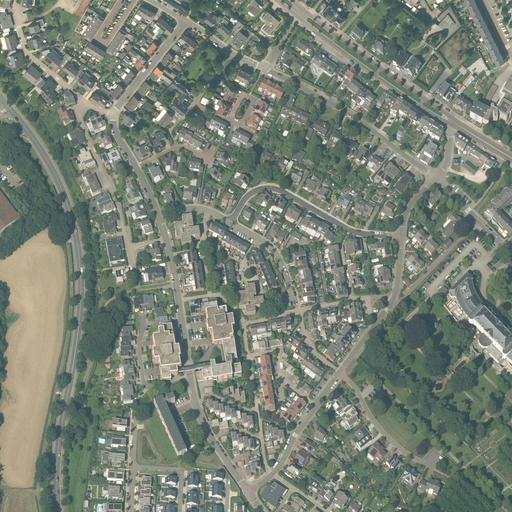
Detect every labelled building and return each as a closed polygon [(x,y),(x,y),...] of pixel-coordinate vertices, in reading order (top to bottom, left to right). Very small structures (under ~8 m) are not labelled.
[(0,0),(0,7),(5,8),(5,7),(9,8),(10,0),(9,0),(0,0)] [(80,17),(90,0),(83,0),(75,14),(80,17)] [(179,5),(181,3),(176,0),(162,0),(166,3),(171,6),(177,9),(179,6),(179,5)] [(254,0),(252,0),(245,8),(249,11),(250,10),(256,15),(262,8),(261,7),(261,8),(257,5),(256,5),(255,4),(257,2),(254,0)] [(351,9),(357,2),(354,0),(350,0),(346,5),(351,9)] [(326,14),(333,20),(342,10),(343,9),(336,3),(332,7),(329,4),(327,7),(326,6),(324,8),(325,9),(323,11),(323,12),(323,13),(323,14),(325,15),(326,14)] [(177,9),(186,15),(189,11),(186,9),(188,7),(183,4),(181,6),(179,5),(179,6),(177,9)] [(136,13),(141,16),(146,8),(142,7),(140,6),(138,10),(136,13)] [(203,13),(206,15),(211,8),(209,6),(203,13)] [(141,17),(145,20),(150,11),(146,8),(141,16),(141,17)] [(342,10),(333,20),(333,22),(334,23),(336,22),(339,25),(341,23),(342,24),(344,21),(343,20),(348,15),(342,10)] [(7,15),(6,11),(0,11),(0,17),(3,29),(13,26),(10,14),(7,15)] [(150,11),(145,20),(150,22),(155,13),(150,11)] [(268,11),(267,11),(262,17),(268,22),(262,29),(269,34),(280,22),(275,18),(275,19),(267,12),(268,11)] [(97,13),(94,18),(101,23),(103,20),(103,19),(104,17),(97,13)] [(215,14),(212,17),(209,15),(204,20),(211,26),(213,23),(213,24),(216,20),(215,20),(218,17),(215,14)] [(151,37),(160,26),(165,21),(160,17),(156,23),(158,25),(153,31),(149,27),(145,32),(151,37)] [(29,25),(31,31),(35,30),(35,31),(40,30),(39,26),(44,25),(42,18),(37,20),(37,23),(29,25)] [(93,18),(90,22),(99,27),(101,23),(93,18)] [(165,30),(169,24),(165,21),(160,26),(165,30)] [(223,21),(218,28),(224,32),(223,34),(226,37),(232,29),(223,21)] [(99,27),(90,22),(87,26),(96,32),(99,27)] [(174,28),(169,24),(165,30),(169,33),(174,28)] [(96,32),(87,26),(85,30),(93,35),(96,32)] [(365,34),(358,27),(351,35),(353,36),(351,37),(355,40),(357,38),(360,40),(365,34)] [(120,30),(118,33),(126,38),(128,33),(121,29),(120,30)] [(93,35),(85,30),(82,34),(90,40),(93,35)] [(39,46),(39,48),(47,46),(46,43),(43,44),(41,38),(44,37),(44,35),(43,32),(36,34),(37,37),(33,38),(35,46),(39,46)] [(234,43),(238,46),(241,43),(242,44),(247,38),(239,32),(232,41),(235,43),(234,43)] [(117,33),(115,37),(123,43),(126,39),(125,39),(126,38),(118,33),(117,34),(117,33)] [(179,39),(183,42),(188,37),(183,33),(179,39)] [(14,34),(4,36),(8,48),(1,49),(3,53),(6,52),(15,49),(14,46),(17,45),(16,40),(14,40),(12,34),(14,34)] [(123,43),(115,37),(112,41),(121,47),(123,43)] [(188,37),(183,42),(188,46),(192,40),(188,37)] [(197,44),(192,40),(188,46),(192,49),(197,44)] [(89,41),(83,50),(87,53),(93,44),(89,41)] [(121,47),(112,41),(109,46),(118,51),(121,47)] [(150,46),(155,50),(159,46),(153,41),(150,46)] [(252,46),(250,48),(253,51),(254,50),(259,54),(263,49),(253,41),(250,44),(252,46)] [(308,56),(314,48),(310,46),(309,47),(308,46),(307,47),(304,45),(305,44),(301,41),(299,43),(298,45),(296,48),(308,56)] [(389,47),(388,47),(381,42),(380,43),(377,41),(372,49),(373,50),(372,51),(375,53),(376,52),(383,57),(384,55),(385,55),(389,49),(388,48),(389,47)] [(97,47),(93,44),(87,53),(92,55),(97,47)] [(109,46),(106,50),(115,56),(118,51),(109,46)] [(146,50),(152,55),(155,50),(150,46),(146,50)] [(92,55),(96,58),(101,49),(97,47),(92,55)] [(131,48),(131,49),(128,52),(131,54),(134,56),(138,60),(144,65),(148,60),(142,56),(131,48)] [(15,49),(6,52),(7,56),(11,55),(14,66),(24,63),(21,51),(16,53),(15,49)] [(49,49),(43,50),(42,52),(46,56),(44,58),(50,62),(56,55),(49,49)] [(106,52),(101,49),(96,58),(100,61),(106,52)] [(165,56),(171,61),(174,56),(169,52),(165,56)] [(396,69),(399,71),(407,59),(403,57),(404,55),(401,52),(393,64),(397,67),(396,69)] [(59,62),(61,64),(69,55),(66,53),(63,57),(58,53),(56,55),(50,62),(55,67),(59,62)] [(67,72),(68,72),(73,66),(70,64),(72,62),(69,60),(72,57),(69,55),(61,64),(62,63),(64,65),(63,67),(68,71),(67,72)] [(135,65),(141,69),(144,65),(138,60),(134,56),(133,57),(135,59),(134,60),(137,62),(135,65)] [(165,56),(161,61),(167,65),(171,61),(165,56)] [(303,66),(301,64),(302,62),(297,59),(296,61),(295,60),(296,60),(290,56),(284,65),(289,69),(290,69),(294,72),(294,73),(297,75),(303,66)] [(331,76),(335,69),(333,68),(334,66),(323,58),(323,59),(319,56),(320,56),(319,56),(313,64),(331,76)] [(405,74),(411,78),(415,72),(417,73),(421,67),(412,61),(404,71),(404,72),(404,73),(405,74)] [(73,66),(68,72),(68,73),(68,72),(73,76),(75,74),(77,76),(82,70),(86,66),(83,64),(79,68),(77,67),(76,68),(73,66)] [(36,85),(42,78),(40,76),(41,74),(34,68),(31,65),(27,70),(24,68),(21,72),(23,74),(27,77),(26,78),(33,83),(34,83),(36,85)] [(163,71),(157,66),(153,71),(159,75),(162,78),(164,75),(161,73),(163,71)] [(245,71),(240,68),(238,72),(237,75),(235,77),(241,80),(245,71)] [(344,79),(350,72),(345,68),(344,70),(337,77),(343,82),(345,79),(344,79)] [(78,80),(83,85),(89,78),(84,74),(85,73),(82,70),(77,76),(79,78),(78,80)] [(133,79),(136,74),(131,70),(127,74),(133,79)] [(153,71),(150,75),(156,80),(159,75),(153,71)] [(246,82),(246,83),(251,74),(245,71),(241,80),(239,83),(244,85),(246,82)] [(352,81),(356,76),(354,74),(351,71),(351,72),(350,71),(350,72),(344,79),(345,79),(347,81),(341,89),(344,91),(346,89),(352,81)] [(133,79),(127,74),(123,79),(129,83),(133,79)] [(44,97),(47,100),(54,94),(52,91),(56,87),(48,78),(45,81),(42,78),(36,85),(38,87),(40,86),(47,94),(44,97)] [(94,82),(89,78),(83,85),(88,89),(90,88),(92,90),(96,85),(98,83),(95,81),(94,82)] [(181,94),(185,97),(190,90),(175,78),(171,83),(175,86),(182,92),(181,94)] [(262,90),(261,92),(262,93),(264,91),(268,82),(263,80),(259,89),(262,90)] [(142,85),(148,90),(151,85),(145,81),(142,85)] [(361,89),(352,81),(346,89),(348,91),(348,90),(355,96),(361,89)] [(267,95),(268,93),(272,85),(268,82),(264,91),(266,92),(265,94),(267,95)] [(504,98),(495,114),(497,116),(506,121),(508,118),(507,117),(510,113),(511,113),(511,110),(511,103),(511,102),(511,84),(509,82),(501,96),(504,98)] [(121,93),(125,88),(119,84),(115,89),(121,93)] [(227,91),(235,96),(238,91),(234,89),(235,87),(230,84),(227,91)] [(95,103),(97,101),(101,96),(96,92),(99,87),(96,85),(92,90),(94,92),(89,98),(95,103)] [(142,85),(138,90),(144,94),(148,90),(142,85)] [(268,93),(271,95),(270,97),(271,97),(272,95),(276,87),(272,85),(268,93)] [(444,85),(440,90),(439,89),(438,91),(437,91),(436,93),(438,95),(438,96),(442,98),(449,89),(444,85)] [(101,89),(107,94),(109,95),(110,93),(117,98),(121,93),(115,89),(113,91),(111,90),(109,91),(103,86),(101,89)] [(275,100),(276,98),(276,97),(281,89),(276,87),(272,95),(275,97),(274,99),(275,100)] [(457,94),(460,96),(465,89),(463,87),(457,94)] [(276,97),(276,98),(279,99),(278,101),(280,102),(285,92),(281,89),(276,97)] [(341,89),(334,98),(337,100),(344,91),(341,89)] [(355,96),(351,101),(354,103),(356,101),(358,103),(360,100),(366,93),(361,89),(355,96)] [(449,89),(442,98),(443,99),(443,98),(445,100),(445,101),(449,103),(450,104),(452,100),(451,99),(456,93),(451,89),(450,90),(449,89)] [(227,91),(223,98),(228,101),(229,98),(233,100),(235,96),(227,91)] [(366,93),(360,100),(357,104),(359,105),(362,101),(364,103),(370,96),(367,93),(366,93)] [(389,95),(386,93),(377,105),(381,108),(383,105),(389,95)] [(54,94),(47,100),(49,103),(57,96),(54,94)] [(72,97),(72,96),(69,94),(68,96),(66,94),(64,97),(68,100),(67,101),(65,102),(67,107),(75,103),(73,98),(72,97)] [(102,95),(101,96),(97,101),(103,106),(108,100),(110,102),(113,99),(109,95),(107,94),(105,97),(102,95)] [(162,94),(159,99),(164,103),(167,98),(162,94)] [(185,97),(181,94),(175,101),(174,100),(173,102),(174,103),(172,106),(182,114),(188,107),(181,102),(185,97)] [(130,100),(136,105),(140,100),(134,95),(130,100)] [(383,105),(386,107),(388,108),(385,113),(388,115),(390,113),(398,101),(392,97),(389,95),(383,105)] [(370,96),(364,103),(361,107),(370,113),(374,109),(377,105),(373,102),(375,100),(370,96)] [(219,105),(228,110),(231,105),(227,103),(228,101),(223,98),(221,97),(220,100),(218,101),(217,103),(218,104),(219,105)] [(287,116),(291,118),(294,111),(291,109),(292,106),(293,103),(294,103),(294,102),(295,99),(291,97),(287,106),(286,105),(283,113),(287,115),(287,116)] [(456,108),(459,110),(465,101),(458,97),(453,106),(456,108)] [(130,100),(126,105),(132,110),(136,105),(130,100)] [(397,116),(398,113),(404,105),(398,101),(390,113),(394,115),(394,114),(397,116)] [(465,114),(472,106),(465,101),(459,110),(462,112),(465,114)] [(269,105),(264,102),(263,105),(259,103),(257,107),(266,111),(269,105)] [(228,110),(219,105),(216,112),(221,115),(222,112),(226,114),(228,110)] [(412,110),(404,105),(398,113),(406,118),(412,110)] [(172,111),(165,106),(164,108),(160,114),(170,122),(171,120),(170,119),(173,116),(170,113),(172,111)] [(266,111),(257,107),(254,111),(258,113),(257,116),(265,120),(266,117),(263,116),(266,111)] [(489,114),(489,115),(474,107),(469,117),(486,126),(487,126),(492,118),(493,118),(494,121),(497,120),(496,117),(497,116),(495,114),(493,113),(492,110),(490,111),(490,114),(489,114)] [(73,118),(71,112),(66,114),(64,109),(58,111),(59,115),(61,114),(65,122),(64,122),(63,123),(64,125),(66,126),(74,122),(72,118),(73,118)] [(406,119),(412,123),(418,114),(412,110),(406,118),(406,119)] [(294,111),(291,118),(295,120),(295,119),(297,120),(296,122),(299,123),(300,121),(303,123),(302,124),(305,125),(310,117),(301,113),(301,114),(294,111)] [(133,120),(137,124),(140,120),(135,116),(133,119),(128,114),(127,115),(125,113),(122,116),(124,118),(122,120),(129,125),(133,120)] [(154,117),(152,120),(159,126),(161,124),(164,126),(167,123),(168,124),(170,122),(160,114),(155,119),(154,117)] [(424,118),(421,116),(418,114),(412,123),(411,125),(417,129),(424,119),(424,118)] [(265,120),(257,116),(256,118),(252,116),(250,121),(258,125),(262,119),(265,120)] [(91,124),(88,125),(90,128),(103,123),(101,119),(97,120),(96,117),(90,119),(91,123),(90,124),(91,124)] [(213,119),(212,122),(210,125),(205,122),(203,125),(209,127),(210,126),(214,129),(218,121),(213,119)] [(424,119),(417,129),(416,131),(415,133),(418,135),(420,132),(421,130),(423,132),(423,131),(429,122),(424,119)] [(400,128),(404,130),(405,131),(409,123),(405,120),(400,128)] [(218,121),(214,129),(219,131),(223,124),(218,121)] [(258,125),(250,121),(247,125),(251,127),(250,130),(255,132),(258,125)] [(323,125),(317,121),(313,129),(318,132),(317,134),(324,138),(330,128),(329,128),(326,126),(327,126),(323,124),(323,125)] [(106,126),(104,122),(92,128),(94,131),(97,130),(98,133),(101,132),(100,129),(106,126)] [(428,132),(430,133),(435,126),(434,126),(434,125),(429,122),(423,131),(424,131),(423,133),(424,134),(425,132),(427,133),(428,132)] [(227,126),(223,124),(219,131),(223,134),(223,135),(226,136),(229,131),(226,129),(227,126)] [(85,143),(77,126),(70,129),(72,133),(70,134),(69,133),(66,135),(69,143),(70,143),(72,149),(85,143)] [(429,135),(434,138),(439,129),(435,126),(430,133),(429,135)] [(178,137),(183,140),(188,132),(182,130),(183,128),(180,127),(176,134),(179,135),(178,137)] [(313,132),(308,129),(304,137),(309,140),(313,132)] [(440,129),(439,129),(434,138),(434,139),(438,142),(443,135),(442,132),(443,131),(440,129)] [(161,140),(166,138),(162,130),(154,135),(156,137),(152,139),(158,150),(164,146),(161,140)] [(232,133),(229,138),(232,139),(232,140),(232,141),(236,143),(237,141),(241,133),(236,131),(235,134),(232,133)] [(193,135),(188,132),(183,140),(189,143),(193,135)] [(338,134),(334,132),(331,138),(329,142),(338,147),(343,138),(337,135),(338,134)] [(237,141),(242,143),(246,136),(241,133),(237,141)] [(405,133),(399,144),(405,149),(412,138),(405,133)] [(194,147),(198,139),(193,137),(193,136),(193,135),(189,143),(188,144),(194,147)] [(96,139),(98,144),(102,142),(105,147),(112,144),(109,138),(104,140),(102,136),(96,139)] [(246,147),(249,148),(252,143),(249,141),(251,138),(246,136),(242,143),(247,146),(246,147)] [(456,136),(453,137),(455,147),(459,149),(464,141),(456,136)] [(144,139),(146,142),(147,144),(140,148),(144,156),(147,154),(147,155),(152,153),(149,148),(150,148),(150,147),(152,145),(148,137),(144,139)] [(202,146),(204,148),(207,143),(204,141),(204,142),(198,139),(194,147),(200,150),(202,146)] [(420,161),(427,165),(437,150),(434,148),(437,145),(436,144),(438,142),(434,139),(420,161)] [(472,147),(464,141),(459,149),(463,152),(464,150),(469,153),(472,147)] [(347,142),(342,150),(341,150),(353,157),(353,156),(355,157),(358,152),(355,151),(358,147),(352,144),(352,145),(347,142)] [(472,147),(469,153),(477,158),(481,153),(472,147)] [(86,154),(84,149),(79,151),(81,156),(80,156),(86,170),(96,166),(94,161),(93,162),(92,158),(90,159),(87,153),(86,154)] [(370,154),(362,149),(355,160),(360,163),(363,158),(366,160),(370,154)] [(298,162),(303,154),(297,150),(292,159),(298,162)] [(118,168),(123,165),(119,156),(120,156),(118,152),(116,153),(115,151),(114,152),(114,151),(113,151),(112,152),(112,153),(106,156),(105,154),(101,156),(102,159),(106,157),(108,161),(104,163),(105,164),(109,162),(108,161),(113,159),(118,168)] [(263,153),(260,160),(268,164),(272,157),(263,153)] [(484,165),(484,166),(489,158),(481,153),(477,158),(479,160),(478,161),(484,165)] [(222,162),(220,165),(226,168),(229,163),(227,162),(229,159),(219,154),(216,159),(222,162)] [(168,156),(166,167),(170,168),(169,172),(175,173),(177,164),(174,163),(175,157),(168,156)] [(369,162),(374,166),(371,170),(375,172),(381,164),(380,164),(382,162),(374,156),(369,162)] [(494,172),(499,165),(489,158),(484,166),(490,170),(494,172)] [(195,160),(190,159),(188,169),(193,170),(193,169),(199,169),(198,172),(202,173),(203,166),(201,166),(201,162),(195,161),(195,160)] [(280,164),(278,167),(284,171),(286,168),(290,170),(293,164),(290,162),(289,164),(281,160),(279,163),(280,164)] [(394,168),(388,163),(379,174),(385,179),(393,169),(394,168)] [(162,175),(158,167),(155,169),(153,165),(147,168),(153,179),(155,182),(161,179),(159,177),(162,175)] [(210,169),(208,175),(217,180),(219,177),(221,178),(224,173),(218,170),(216,172),(210,169)] [(399,174),(393,169),(385,179),(384,180),(390,185),(399,174)] [(294,182),(299,184),(303,177),(306,179),(309,173),(306,171),(303,176),(299,174),(295,172),(291,178),(295,181),(294,182)] [(88,185),(90,189),(92,194),(101,190),(97,182),(96,183),(93,176),(94,175),(94,174),(90,176),(89,172),(82,175),(84,179),(83,179),(86,186),(88,185)] [(406,176),(405,175),(395,189),(401,194),(412,180),(409,178),(409,177),(407,175),(406,176)] [(247,186),(250,181),(241,176),(239,179),(237,178),(234,185),(241,188),(243,184),(247,186)] [(309,181),(305,188),(312,192),(315,187),(318,188),(323,181),(319,179),(318,181),(316,179),(314,183),(309,181)] [(134,182),(127,185),(131,193),(129,194),(132,201),(129,203),(123,206),(124,209),(130,206),(137,203),(136,200),(139,198),(137,194),(139,193),(134,182)] [(511,186),(508,190),(507,189),(485,210),(490,215),(489,216),(492,220),(491,221),(506,237),(511,231),(511,228),(499,214),(500,213),(498,211),(511,197),(511,186)] [(195,199),(197,189),(196,189),(189,188),(188,192),(184,191),(183,199),(192,200),(192,198),(195,199)] [(322,188),(318,195),(324,199),(323,202),(329,205),(332,200),(329,199),(331,194),(322,188)] [(203,201),(209,202),(211,196),(215,198),(217,191),(209,189),(209,191),(206,190),(203,201)] [(165,194),(163,196),(168,205),(173,202),(170,197),(173,195),(176,194),(174,190),(171,191),(170,190),(164,193),(165,194)] [(0,233),(19,218),(0,192),(0,233)] [(435,192),(426,201),(423,204),(425,206),(428,203),(432,207),(441,198),(435,192)] [(231,205),(236,196),(232,195),(231,196),(227,194),(221,204),(226,207),(228,203),(231,205)] [(271,198),(270,197),(266,195),(265,197),(262,195),(260,199),(259,198),(256,204),(260,206),(263,202),(267,205),(271,198)] [(107,213),(115,210),(113,203),(110,197),(105,199),(104,198),(97,201),(102,213),(106,212),(107,213)] [(341,197),(336,206),(340,208),(342,206),(346,199),(341,197)] [(342,206),(346,209),(352,200),(347,197),(346,199),(342,206)] [(357,205),(354,211),(361,215),(363,212),(366,206),(361,203),(362,200),(357,197),(355,200),(353,203),(357,205)] [(284,201),(278,198),(273,207),(278,210),(277,212),(281,214),(282,211),(286,204),(284,203),(284,201)] [(363,212),(370,216),(373,210),(377,213),(381,207),(375,204),(374,207),(368,203),(366,206),(363,212)] [(387,203),(382,213),(392,219),(395,215),(392,213),(395,207),(387,203)] [(146,211),(144,205),(130,210),(132,215),(135,214),(137,220),(146,216),(145,212),(146,211)] [(292,207),(291,207),(286,216),(297,222),(302,214),(295,210),(295,208),(293,207),(292,207)] [(243,218),(249,221),(253,214),(247,210),(243,218)] [(456,217),(453,213),(448,218),(452,222),(448,227),(445,230),(442,227),(439,230),(446,238),(449,235),(450,236),(458,228),(457,227),(462,222),(456,217)] [(118,221),(115,214),(111,216),(112,220),(108,220),(108,221),(103,222),(106,235),(115,234),(115,233),(117,233),(116,229),(115,229),(114,224),(115,224),(115,222),(118,221)] [(255,227),(260,229),(264,222),(266,218),(262,216),(259,214),(254,222),(257,224),(255,227)] [(183,224),(174,226),(176,240),(181,239),(182,246),(191,245),(190,239),(200,237),(199,229),(192,230),(191,228),(193,227),(191,217),(182,218),(183,224)] [(312,220),(306,217),(301,226),(307,230),(307,229),(312,220)] [(312,231),(317,222),(312,219),(312,220),(307,229),(312,231)] [(143,229),(145,235),(153,232),(151,225),(150,226),(149,222),(141,225),(142,229),(143,229)] [(260,229),(259,230),(264,233),(268,225),(264,222),(260,229)] [(316,234),(317,233),(316,233),(321,224),(317,222),(312,231),(316,234)] [(213,223),(208,230),(213,233),(217,226),(213,223)] [(320,235),(326,226),(322,224),(321,224),(316,233),(317,233),(320,235)] [(222,228),(217,226),(213,233),(218,236),(222,228)] [(274,239),(280,229),(275,226),(274,227),(271,231),(273,232),(270,236),(274,239)] [(320,235),(324,237),(329,229),(330,228),(326,226),(320,235)] [(408,232),(414,237),(415,237),(420,231),(421,231),(421,230),(418,227),(413,231),(411,229),(408,232)] [(227,231),(222,228),(218,236),(223,239),(225,234),(227,231)] [(273,240),(277,242),(283,233),(283,232),(284,231),(280,229),(274,239),(273,240)] [(324,237),(323,239),(331,244),(335,237),(331,235),(333,231),(329,229),(324,237)] [(424,234),(423,234),(421,231),(420,231),(415,237),(414,237),(414,238),(417,242),(424,234)] [(288,236),(283,233),(277,242),(281,245),(284,240),(285,240),(285,241),(288,236)] [(230,236),(225,234),(223,239),(221,241),(226,244),(230,236)] [(424,234),(417,242),(421,245),(428,238),(424,234)] [(231,247),(235,239),(230,236),(226,244),(231,247)] [(123,246),(122,241),(117,242),(116,239),(108,241),(109,244),(108,244),(110,260),(116,259),(117,261),(121,260),(121,261),(124,261),(122,250),(121,247),(123,246)] [(235,239),(231,247),(235,249),(240,242),(235,239)] [(447,249),(452,244),(447,239),(442,244),(447,249)] [(346,261),(350,261),(349,256),(354,255),(354,253),(362,251),(360,241),(352,243),(352,245),(346,246),(347,254),(345,255),(346,261)] [(435,244),(431,241),(424,248),(428,252),(435,244)] [(240,252),(244,245),(240,242),(235,249),(240,252)] [(381,243),(376,244),(377,251),(384,250),(385,258),(392,257),(391,250),(389,250),(389,247),(387,247),(386,243),(381,244),(381,243)] [(428,252),(431,255),(438,248),(435,244),(428,252)] [(156,262),(161,261),(159,250),(158,251),(157,245),(148,247),(150,262),(156,261),(156,262)] [(240,252),(245,255),(249,247),(244,245),(240,252)] [(254,262),(262,258),(260,253),(252,257),(254,262)] [(417,259),(418,258),(414,254),(412,257),(409,254),(405,259),(408,261),(407,262),(411,265),(417,259)] [(259,266),(265,264),(262,258),(254,262),(256,267),(259,266)] [(420,262),(417,259),(411,265),(410,266),(413,269),(420,262)] [(355,266),(350,267),(352,274),(360,272),(359,266),(361,266),(360,262),(354,263),(355,266)] [(420,262),(413,269),(417,273),(424,266),(420,262)] [(261,271),(269,268),(267,263),(265,264),(259,266),(261,270),(261,271)] [(386,268),(383,269),(383,266),(374,267),(375,270),(377,270),(378,277),(379,277),(390,276),(389,270),(387,270),(386,268)] [(125,270),(124,267),(114,269),(117,284),(123,283),(123,281),(128,280),(132,280),(131,272),(128,273),(127,270),(125,270)] [(147,275),(148,278),(149,283),(154,282),(154,281),(163,279),(161,267),(155,268),(145,270),(145,275),(147,275)] [(262,272),(263,276),(271,273),(269,268),(261,271),(262,272)] [(265,281),(273,278),(271,273),(263,276),(265,280),(265,281)] [(359,277),(356,277),(357,280),(353,281),(354,288),(362,286),(361,280),(362,279),(363,280),(366,279),(365,276),(360,277),(359,277)] [(390,276),(379,277),(380,284),(375,285),(376,288),(384,287),(384,284),(389,283),(389,279),(390,279),(390,276)] [(468,276),(467,276),(459,283),(458,282),(456,284),(457,285),(449,293),(450,293),(449,294),(449,296),(451,298),(453,298),(454,298),(455,297),(457,301),(458,303),(459,305),(460,307),(461,309),(462,311),(464,313),(465,315),(466,316),(468,318),(469,320),(468,321),(468,323),(470,324),(472,324),(473,324),(483,335),(479,339),(479,344),(482,348),(488,348),(492,344),(503,355),(502,355),(502,358),(504,359),(506,359),(506,358),(508,360),(509,361),(511,363),(511,342),(502,332),(505,329),(505,330),(506,329),(504,328),(503,329),(502,329),(498,325),(500,323),(498,322),(495,325),(483,312),(482,313),(480,310),(483,306),(482,305),(481,304),(479,302),(478,301),(477,299),(476,298),(476,296),(475,294),(474,293),(473,291),(473,289),(472,287),(472,286),(472,284),(471,282),(472,281),(472,280),(472,278),(470,276),(468,276)] [(267,286),(275,283),(273,278),(265,281),(266,282),(267,286)] [(403,282),(408,287),(412,284),(410,282),(406,278),(403,282)] [(269,290),(269,291),(277,288),(275,283),(267,286),(269,290)] [(246,294),(242,294),(237,295),(239,309),(245,308),(246,315),(255,314),(255,308),(264,307),(263,299),(255,300),(255,297),(256,297),(254,286),(245,288),(246,294)] [(438,292),(441,295),(447,290),(443,287),(438,292)] [(150,308),(154,308),(152,297),(143,298),(144,308),(145,308),(146,312),(151,311),(150,308)] [(144,308),(143,298),(133,300),(135,311),(138,310),(139,313),(143,312),(143,308),(144,308)] [(194,305),(189,305),(191,315),(196,314),(196,313),(200,313),(199,303),(194,303),(194,305)] [(199,305),(200,313),(200,314),(203,313),(210,312),(209,307),(208,303),(199,305)] [(212,379),(213,381),(232,378),(232,376),(241,375),(240,366),(232,367),(231,362),(237,361),(231,329),(234,328),(232,318),(227,319),(226,310),(217,311),(216,305),(209,307),(210,312),(206,313),(208,322),(206,322),(206,323),(208,332),(212,332),(214,345),(222,344),(226,368),(215,370),(214,364),(210,365),(210,366),(211,369),(211,371),(196,373),(197,382),(212,379)] [(157,320),(159,320),(167,319),(166,314),(165,314),(164,309),(154,311),(155,316),(156,316),(157,320)] [(329,310),(329,311),(331,318),(330,318),(331,323),(336,323),(335,317),(340,316),(339,309),(336,310),(336,309),(334,310),(334,309),(329,310)] [(351,318),(362,316),(361,312),(364,312),(363,309),(349,312),(351,318)] [(327,311),(325,311),(325,310),(320,311),(321,317),(322,322),(322,325),(327,324),(326,319),(330,318),(331,318),(329,311),(327,311)] [(307,320),(308,324),(322,322),(321,317),(315,318),(315,314),(308,315),(308,317),(309,319),(307,320)] [(365,319),(363,319),(362,316),(351,318),(352,324),(363,322),(364,322),(364,320),(365,320),(365,319)] [(169,318),(167,319),(159,320),(160,325),(161,325),(162,329),(171,328),(171,323),(169,323),(169,318)] [(310,329),(311,334),(318,332),(320,332),(320,328),(327,326),(327,324),(322,325),(322,322),(308,324),(309,329),(310,329)] [(255,327),(250,328),(248,329),(248,333),(250,332),(251,337),(256,336),(255,327)] [(355,337),(357,334),(347,327),(344,332),(355,341),(357,338),(355,337)] [(132,328),(122,329),(124,339),(132,337),(132,336),(136,335),(136,331),(133,331),(132,328)] [(159,363),(160,367),(162,382),(171,381),(170,377),(178,376),(177,375),(177,372),(177,370),(180,370),(179,360),(180,360),(180,359),(179,360),(178,356),(180,356),(179,350),(175,350),(171,328),(162,329),(160,329),(158,330),(159,339),(153,340),(155,354),(153,354),(154,364),(159,363)] [(314,340),(314,343),(321,341),(320,337),(325,336),(324,331),(320,332),(318,332),(311,334),(312,338),(313,338),(313,340),(314,340)] [(344,332),(340,337),(349,344),(351,341),(353,343),(355,341),(344,332)] [(287,343),(292,347),(299,338),(297,336),(294,334),(287,343)] [(133,337),(132,337),(124,339),(120,339),(121,349),(122,349),(131,347),(131,346),(135,345),(135,341),(132,341),(131,338),(133,338),(133,337)] [(340,337),(336,342),(348,351),(349,348),(347,347),(349,344),(340,337)] [(292,347),(297,350),(301,345),(304,341),(301,339),(300,339),(299,338),(292,347)] [(348,351),(336,342),(333,347),(341,353),(342,354),(344,351),(346,353),(348,351)] [(304,347),(301,345),(297,350),(293,354),(299,358),(306,349),(304,347)] [(340,357),(338,355),(340,353),(341,353),(333,347),(331,346),(328,351),(339,359),(340,357)] [(121,359),(131,357),(130,357),(130,356),(134,355),(134,351),(131,351),(130,348),(132,347),(131,347),(122,349),(121,349),(119,349),(121,359)] [(299,358),(303,362),(304,362),(308,356),(311,352),(308,350),(307,350),(306,349),(299,358)] [(339,359),(328,351),(324,356),(333,362),(335,360),(337,361),(339,359)] [(301,365),(306,369),(312,360),(310,359),(311,358),(308,356),(304,362),(303,362),(301,365)] [(314,361),(312,360),(306,369),(310,373),(317,363),(314,361)] [(131,362),(121,364),(123,373),(134,371),(133,368),(136,367),(136,363),(131,364),(131,362)] [(361,363),(351,373),(358,379),(364,373),(369,378),(372,374),(373,373),(362,362),(361,363)] [(310,373),(315,376),(322,367),(320,366),(317,363),(310,373)] [(188,370),(177,372),(177,375),(189,373),(211,369),(210,366),(188,370)] [(324,369),(322,367),(315,376),(320,380),(327,371),(324,368),(324,369)] [(134,371),(123,373),(124,383),(130,382),(134,381),(134,380),(138,379),(137,374),(134,375),(134,371)] [(124,383),(120,383),(122,393),(133,391),(132,388),(135,387),(134,383),(130,383),(130,382),(124,383)] [(304,391),(308,386),(303,383),(299,388),(304,391)] [(223,390),(223,391),(224,396),(228,395),(229,398),(231,397),(232,399),(234,398),(233,392),(235,392),(235,388),(223,390)] [(133,391),(122,393),(123,402),(133,401),(133,399),(137,399),(136,394),(133,395),(133,391)] [(237,401),(240,401),(239,395),(241,394),(240,391),(235,392),(233,392),(234,398),(234,400),(237,400),(237,401)] [(246,393),(241,394),(239,395),(240,401),(240,402),(243,402),(243,403),(245,403),(245,397),(247,397),(246,393)] [(163,404),(161,400),(154,403),(155,403),(157,406),(156,407),(157,410),(158,410),(160,413),(159,413),(160,417),(161,416),(162,420),(161,420),(163,423),(164,423),(165,426),(164,427),(166,430),(167,430),(168,433),(168,434),(169,437),(170,436),(171,440),(170,440),(172,443),(173,443),(174,446),(173,447),(175,450),(176,449),(177,453),(176,453),(178,456),(178,457),(185,453),(164,406),(167,405),(168,406),(175,403),(173,398),(169,400),(166,401),(167,403),(163,404)] [(339,415),(343,411),(350,406),(348,403),(346,403),(346,401),(344,401),(345,400),(343,400),(342,398),(339,400),(337,400),(337,402),(335,403),(339,408),(336,410),(336,413),(337,413),(339,415)] [(306,404),(299,399),(296,403),(303,408),(306,404)] [(275,411),(274,402),(265,403),(265,408),(268,408),(269,412),(275,411)] [(296,403),(293,407),(300,412),(303,408),(296,403)] [(300,412),(293,407),(290,411),(295,415),(297,416),(300,412)] [(345,426),(347,424),(349,427),(353,425),(354,426),(357,423),(357,422),(358,421),(354,416),(356,415),(355,413),(356,412),(353,408),(345,414),(347,416),(345,418),(345,419),(342,422),(341,422),(341,423),(341,424),(342,425),(342,426),(343,426),(344,426),(345,426)] [(285,414),(292,419),(295,415),(290,411),(288,410),(285,414)] [(280,420),(287,425),(289,422),(290,423),(292,419),(285,414),(280,420)] [(316,433),(313,437),(321,443),(324,439),(325,440),(327,437),(323,434),(323,433),(321,431),(324,430),(319,422),(313,426),(316,433)] [(501,426),(499,427),(506,435),(511,443),(511,436),(509,432),(503,424),(501,426)] [(368,433),(364,428),(354,436),(359,442),(357,445),(360,449),(371,441),(366,435),(368,433)] [(276,438),(277,441),(284,440),(283,432),(280,433),(280,431),(278,432),(279,437),(276,438)] [(112,440),(111,447),(125,448),(126,441),(123,440),(123,437),(113,437),(112,440)] [(306,441),(302,447),(310,453),(314,447),(306,441)] [(378,464),(386,456),(385,455),(382,452),(379,449),(381,448),(377,444),(369,452),(376,458),(374,460),(378,464)] [(301,450),(298,455),(294,460),(302,465),(305,467),(306,467),(308,463),(308,462),(307,461),(310,456),(304,452),(301,450)] [(356,450),(350,455),(354,459),(359,454),(356,450)] [(121,464),(122,456),(120,456),(120,454),(112,454),(112,455),(109,455),(108,462),(111,462),(111,464),(121,464)] [(400,464),(395,460),(394,461),(391,458),(390,459),(388,457),(381,465),(383,467),(386,464),(389,467),(390,467),(395,471),(400,464)] [(288,476),(292,479),(295,474),(298,475),(301,471),(293,466),(291,468),(290,467),(285,474),(287,475),(287,476),(288,476)] [(108,470),(108,471),(107,481),(123,482),(123,479),(124,479),(124,472),(118,471),(118,472),(116,472),(116,469),(116,471),(108,470)] [(411,472),(412,471),(408,469),(402,479),(408,483),(409,481),(414,484),(420,476),(418,475),(415,473),(415,472),(414,472),(414,474),(411,472)] [(194,477),(188,476),(188,482),(198,483),(198,477),(200,477),(200,474),(194,474),(194,477)] [(217,481),(222,481),(223,475),(211,474),(211,484),(217,484),(217,481)] [(151,487),(151,478),(144,478),(145,478),(144,481),(144,482),(143,482),(141,482),(141,487),(144,487),(151,488),(151,487)] [(168,488),(168,485),(176,485),(176,479),(165,478),(164,484),(162,484),(162,488),(168,488)] [(315,478),(309,487),(311,489),(311,488),(317,491),(319,489),(321,490),(321,491),(326,484),(323,482),(322,483),(315,478)] [(428,484),(421,481),(417,490),(421,492),(422,489),(428,492),(428,493),(432,495),(432,494),(437,496),(440,490),(439,489),(439,488),(439,487),(438,486),(439,484),(434,481),(434,482),(430,480),(428,484)] [(198,483),(188,482),(188,488),(193,488),(193,491),(199,491),(199,488),(197,488),(198,483)] [(211,487),(213,487),(212,492),(222,493),(222,487),(217,487),(217,484),(211,484),(211,487)] [(276,486),(274,484),(271,488),(269,486),(261,498),(274,507),(276,505),(275,504),(281,496),(283,497),(287,491),(277,484),(276,486)] [(329,485),(324,492),(327,494),(324,497),(326,498),(325,499),(329,501),(333,495),(330,493),(333,489),(329,485)] [(151,491),(153,491),(153,487),(151,487),(151,488),(144,487),(144,490),(143,490),(144,490),(144,491),(143,491),(141,491),(140,496),(143,496),(150,497),(151,491)] [(108,488),(108,494),(108,498),(122,499),(122,492),(119,492),(120,488),(108,488)] [(193,491),(193,494),(187,494),(187,500),(198,500),(199,495),(199,491),(193,491)] [(161,501),(167,502),(167,499),(175,499),(175,493),(164,492),(163,498),(161,498),(161,501)] [(210,501),(216,501),(216,498),(221,498),(222,493),(212,492),(212,498),(210,498),(210,501)] [(337,501),(334,505),(340,509),(342,506),(343,507),(344,506),(348,501),(344,498),(345,497),(339,493),(334,499),(337,501)] [(150,497),(143,496),(143,497),(143,499),(143,500),(143,501),(142,500),(140,500),(140,505),(143,505),(150,506),(150,500),(150,497)] [(297,498),(293,503),(301,509),(304,504),(297,498)] [(198,509),(198,506),(198,500),(187,500),(187,505),(192,506),(192,509),(198,509)] [(294,511),(298,511),(301,509),(293,503),(290,508),(294,511)]
